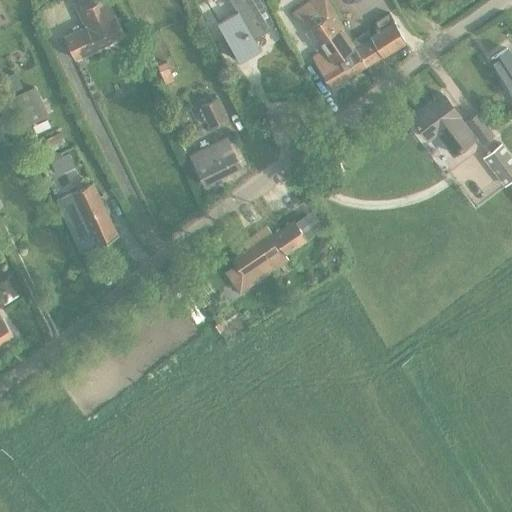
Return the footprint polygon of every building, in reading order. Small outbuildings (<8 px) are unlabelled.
[(74,58),(75,58),(123,34),(106,0),(104,0),(78,12),(85,26),(64,36),(74,58)] [(229,0),(235,10),(216,22),(238,59),(248,53),(258,47),(253,38),(277,25),(262,0),(229,0)] [(368,64),(354,38),(330,0),(312,0),(293,12),(311,25),(325,48),(311,57),(329,87),(368,64)] [(370,29),(354,38),(368,64),(405,41),(408,39),(391,11),(377,19),(382,28),(373,33),(370,29)] [(511,58),(506,48),(491,58),(511,91),(511,58)] [(165,60),(156,63),(161,76),(170,73),(165,60)] [(14,73),(3,78),(12,97),(22,92),(14,73)] [(22,92),(12,97),(25,125),(46,116),(33,87),(22,92)] [(462,123),(457,115),(458,113),(443,93),(411,117),(426,138),(436,131),(453,153),(472,138),(477,144),(492,133),(477,112),(462,123)] [(199,105),(210,125),(226,117),(216,97),(199,105)] [(189,154),(204,185),(241,166),(227,136),(189,154)] [(511,178),(511,157),(500,142),(481,156),(504,185),(511,178)] [(56,198),(80,251),(117,234),(92,181),(71,191),(56,198)] [(234,263),(224,270),(239,291),(272,268),(264,257),(280,246),(285,253),(323,227),(312,210),(295,221),(293,218),(271,232),(266,225),(242,241),(247,250),(232,260),(234,263)] [(0,342),(14,335),(0,311),(0,342)]
